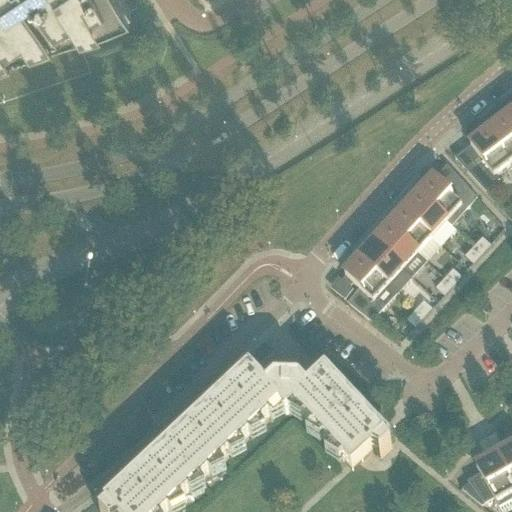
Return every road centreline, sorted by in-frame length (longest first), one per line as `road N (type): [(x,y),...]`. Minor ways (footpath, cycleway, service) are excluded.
road 1 (secondary): [(0,209),(179,164),(434,0)]
road 2 (secondary): [(385,0),(171,137),(62,177),(0,182)]
road 3 (residential): [(60,511),(194,395),(301,286)]
road 4 (residential): [(301,286),(429,137),(511,66)]
road 5 (residential): [(416,378),(301,286)]
